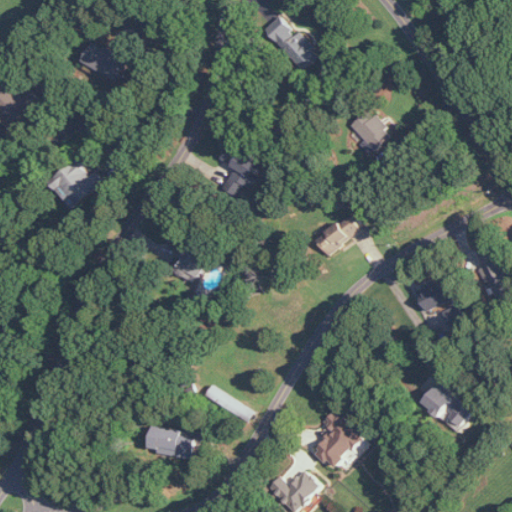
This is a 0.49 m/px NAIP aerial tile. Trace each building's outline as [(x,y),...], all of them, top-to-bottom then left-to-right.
[(308,71),(325,56),(302,30),(300,32),(286,16),(271,29),(308,71)] [(99,41),(88,61),(124,81),(141,50),(127,42),(121,53),(99,41)] [(0,95),(0,116),(13,132),(45,103),(33,90),(28,95),(16,81),(0,95)] [(380,152),(398,135),(374,110),(356,127),(380,152)] [(264,163),(246,151),(236,166),(221,156),(211,170),(231,183),(232,181),(246,190),(264,163)] [(76,207),(112,185),(102,169),(94,175),(85,161),(58,178),(76,207)] [(368,232),(357,216),(323,240),(334,256),(368,232)] [(216,260),(180,234),(166,254),(202,280),(216,260)] [(463,307),(460,299),(464,298),(458,280),(425,292),(432,311),(449,305),(451,312),(463,307)] [(478,414),(444,386),(429,403),(463,431),(478,414)] [(372,440),(341,410),(329,422),(340,432),(321,452),(334,464),(337,461),(344,468),(372,440)] [(157,448),(166,450),(165,454),(199,460),(202,438),(188,436),(189,431),(160,426),(157,448)] [(305,511),(329,486),(312,470),(298,486),(287,476),(277,488),(303,511),(305,511)]
